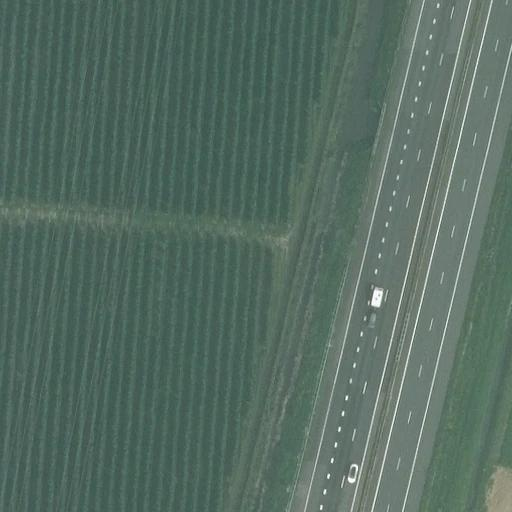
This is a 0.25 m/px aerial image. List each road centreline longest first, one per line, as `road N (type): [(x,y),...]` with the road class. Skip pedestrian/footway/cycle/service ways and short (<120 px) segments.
road 1 (motorway): [(387,511),(506,0)]
road 2 (motorway): [(455,0),(336,511)]
